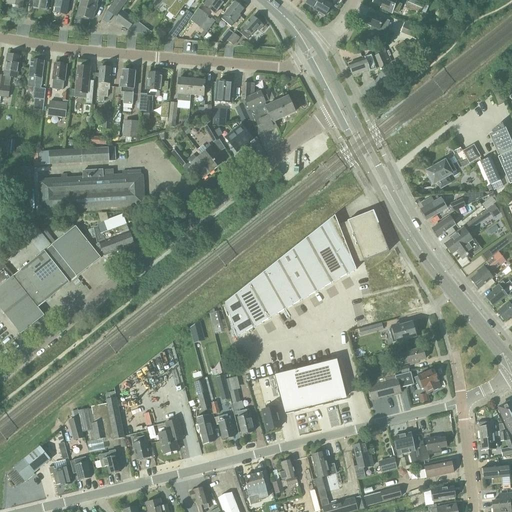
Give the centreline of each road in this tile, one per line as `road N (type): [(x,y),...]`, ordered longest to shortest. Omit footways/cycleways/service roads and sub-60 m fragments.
road 1 (residential): [(0,375),(335,109)]
road 2 (residential): [(307,55),(290,65),(257,66),(0,39)]
road 3 (tertiary): [(426,258),(317,48)]
road 4 (unclassified): [(252,352),(339,322),(365,427)]
road 5 (residential): [(173,476),(365,427)]
road 6 (tertiary): [(335,109),(426,258)]
road 7 (residential): [(35,511),(173,476)]
road 8 (tertiary): [(511,368),(426,258)]
